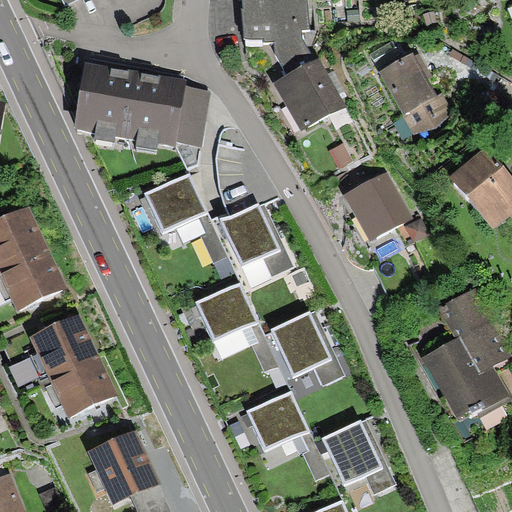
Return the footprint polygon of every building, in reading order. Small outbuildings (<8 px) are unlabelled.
[(243,0),(246,44),(275,42),(277,54),(291,79),(315,64),(304,40),(303,29),(309,29),(307,0),(243,0)] [(380,75),(404,120),(438,101),(427,80),(430,78),(418,55),(380,75)] [(137,145),(136,153),(157,157),(159,147),(176,150),(187,171),(199,164),(210,93),(187,88),(188,79),(89,60),(77,136),(96,139),(95,146),(115,148),(116,142),(137,145)] [(275,88),(302,133),(346,108),(320,62),(315,64),(291,79),(275,88)] [(511,225),(511,177),(487,150),(448,186),(491,232),(506,219),(511,225)] [(344,199),(372,245),(414,220),(386,174),(344,199)] [(146,198),(163,235),(200,218),(209,236),(203,239),(215,265),(229,259),(190,177),(146,198)] [(243,271),(264,262),(271,279),(294,268),(265,206),(222,226),(243,271)] [(70,291),(32,208),(0,222),(0,270),(20,314),(70,291)] [(197,306),(215,345),(252,328),(259,344),(252,347),(265,374),(280,367),(242,285),(197,306)] [(493,367),(511,356),(511,350),(478,289),(441,310),(457,341),(425,359),(460,421),(508,394),(493,367)] [(273,334),(294,380),(314,371),(322,389),(345,378),(315,314),(273,334)] [(120,400),(82,317),(32,340),(70,423),(120,400)] [(248,417),(266,454),(291,442),(299,459),(303,457),(316,484),(331,477),(292,396),(248,417)] [(323,442),(345,489),(366,479),(374,497),(397,487),(367,422),(323,442)] [(99,494),(106,491),(114,510),(131,502),(135,511),(171,511),(160,487),(163,485),(138,433),(89,456),(98,473),(90,477),(99,494)] [(0,480),(0,511),(27,511),(15,475),(0,480)]
